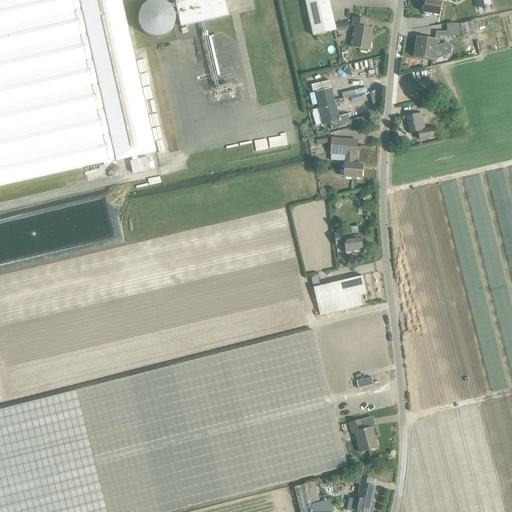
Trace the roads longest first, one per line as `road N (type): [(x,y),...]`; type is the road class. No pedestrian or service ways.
road 1 (unclassified): [(394,511),(402,403),(382,214),(401,0)]
road 2 (track): [(391,304),(0,400)]
